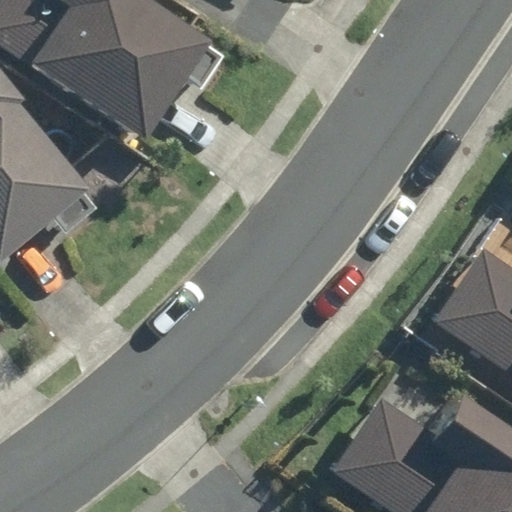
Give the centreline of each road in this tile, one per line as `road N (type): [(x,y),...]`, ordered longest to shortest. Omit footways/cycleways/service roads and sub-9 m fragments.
road 1 (tertiary): [(149,399),(240,312),(468,0)]
road 2 (tertiary): [(0,509),(61,476),(149,399)]
road 3 (residential): [(237,511),(149,399)]
